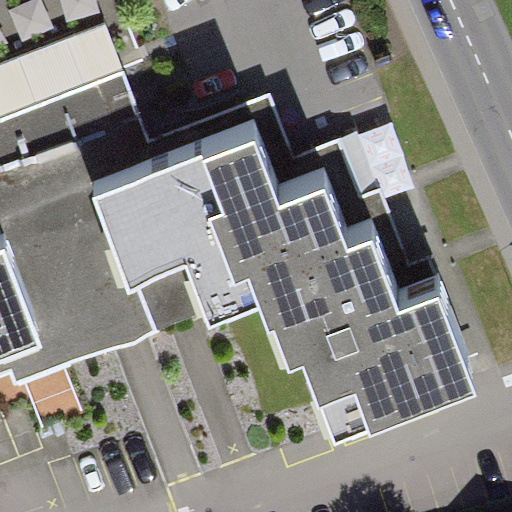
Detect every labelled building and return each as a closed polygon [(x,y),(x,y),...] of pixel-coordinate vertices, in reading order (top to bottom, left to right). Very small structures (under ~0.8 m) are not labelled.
[(0,0),(0,88),(124,57),(109,0),(0,0)] [(123,77),(0,123),(0,215),(95,179),(154,157),(123,77)] [(335,433),(475,376),(440,285),(405,298),(374,220),(350,229),(328,172),(284,189),(257,120),(154,157),(95,179),(131,271),(185,251),(203,297),(209,312),(259,293),(269,316),(276,316),(289,354),(303,349),(335,433)] [(40,332),(0,347),(0,360),(11,356),(16,368),(203,297),(185,251),(131,271),(95,179),(0,215),(0,224),(3,236),(40,332)] [(0,347),(40,332),(3,236),(0,236),(0,347)]
